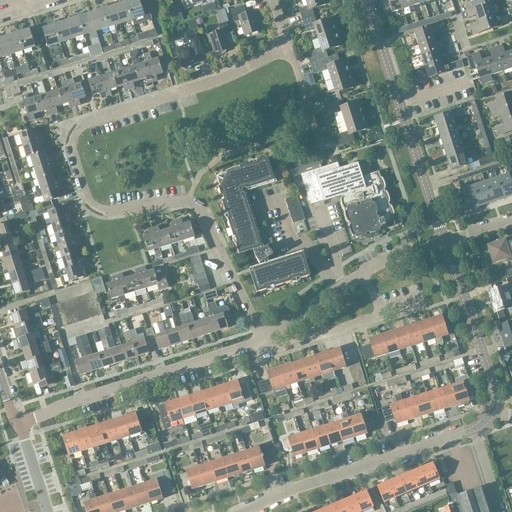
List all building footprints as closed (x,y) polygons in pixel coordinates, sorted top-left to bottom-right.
[(132,21),(124,0),(123,0),(119,1),(120,5),(114,7),(120,25),(132,21)] [(124,0),(132,21),(133,25),(152,20),(146,0),(140,2),(139,0),(124,0)] [(302,21),(314,17),(312,10),(328,5),(326,0),(304,0),(307,8),(299,10),(302,21)] [(404,14),(403,10),(399,0),(387,0),(392,14),(398,12),(399,15),(404,14)] [(414,10),(413,7),(411,0),(399,0),(403,10),(409,8),(410,11),(414,10)] [(425,7),(424,3),(423,0),(411,0),(413,7),(420,5),(421,8),(425,7)] [(472,0),(474,3),(466,6),(468,12),(490,6),(493,5),(491,0),(472,0)] [(120,25),(114,7),(108,9),(107,6),(101,7),(108,28),(120,25)] [(244,6),(230,10),(234,22),(240,20),(245,36),(259,32),(255,20),(257,20),(254,11),(246,14),(244,6)] [(475,16),(477,22),(494,17),(490,6),(468,12),(465,13),(467,19),(475,16)] [(108,28),(101,7),(96,9),(97,12),(90,14),(96,32),(108,28)] [(77,15),(84,36),(89,34),(91,39),(97,37),(96,32),(90,14),(83,16),(82,13),(77,15)] [(84,36),(77,15),(71,17),(73,19),(66,22),(72,40),(84,36)] [(318,39),(337,33),(332,19),(316,24),(314,17),(302,21),(305,32),(315,29),(318,39)] [(497,29),(494,17),(477,22),(479,27),(470,30),(473,36),(497,29)] [(72,40),(66,22),(59,24),(58,21),(53,22),(60,44),(72,40)] [(48,47),(60,44),(53,22),(48,24),(49,27),(42,29),(48,47)] [(220,31),(206,36),(209,43),(211,42),(215,54),(218,53),(219,55),(225,53),(226,51),(229,50),(224,35),(230,34),(226,22),(218,25),(220,31)] [(417,44),(433,39),(432,34),(440,31),(438,25),(414,33),(417,44)] [(16,30),(23,51),(35,47),(30,29),(23,32),(22,28),(16,30)] [(5,37),(11,55),(23,51),(16,30),(11,32),(12,35),(5,37)] [(309,64),(327,59),(325,52),(341,47),(337,33),(318,39),(321,49),(306,54),(309,64)] [(189,45),(177,49),(183,67),(184,67),(184,68),(186,69),(187,69),(190,68),(191,67),(191,66),(191,64),(199,62),(195,50),(201,48),(197,35),(187,38),(189,45)] [(0,58),(11,55),(5,37),(0,38),(0,58)] [(435,44),(433,39),(417,44),(421,55),(445,48),(443,41),(435,44)] [(511,69),(511,61),(510,54),(505,55),(502,47),(495,49),(503,72),(511,69)] [(447,54),(445,48),(421,55),(425,67),(441,62),(439,57),(447,54)] [(503,72),(495,49),(489,51),(492,59),(486,61),(491,76),(503,72)] [(146,63),(153,83),(157,81),(156,76),(163,74),(158,59),(152,61),(149,54),(144,55),(146,63)] [(481,62),(479,54),(466,58),(471,72),(477,70),(480,80),(491,76),(486,61),(481,62)] [(327,59),(309,64),(313,76),(319,74),(328,71),(331,80),(350,74),(346,60),(338,63),(336,56),(327,59)] [(79,64),(82,75),(88,73),(86,67),(96,64),(94,60),(79,64)] [(441,62),(425,67),(429,79),(453,71),(459,69),(463,68),(460,61),(442,67),(441,62)] [(135,67),(139,81),(146,79),(148,84),(153,83),(146,63),(135,67)] [(82,75),(79,64),(64,69),(65,74),(75,71),(76,77),(82,75)] [(112,74),(116,88),(123,86),(125,92),(130,90),(123,70),(121,64),(115,65),(117,72),(112,74)] [(133,83),(139,81),(135,67),(123,70),(130,90),(134,89),(133,83)] [(5,78),(7,82),(13,80),(12,77),(17,76),(15,70),(4,74),(5,78)] [(42,81),(54,77),(52,73),(41,76),(42,81)] [(110,91),(116,88),(112,74),(100,78),(107,97),(111,96),(110,91)] [(325,94),(329,105),(341,101),(339,93),(355,88),(350,74),(331,80),(334,91),(325,94)] [(102,99),(107,97),(100,78),(89,82),(93,96),(100,94),(102,99)] [(67,80),(76,107),(80,106),(79,101),(86,98),(81,84),(75,86),(73,79),(67,80)] [(19,88),(31,84),(29,80),(17,84),(5,88),(7,97),(20,93),(19,88)] [(71,109),(76,107),(67,80),(61,82),(64,89),(58,91),(63,106),(69,103),(71,109)] [(56,108),(63,106),(58,91),(47,95),(53,115),(58,113),(56,108)] [(491,113),(511,106),(511,96),(511,94),(495,99),(497,104),(489,107),(491,113)] [(35,98),(40,113),(46,111),(48,116),(53,115),(47,95),(35,98)] [(33,115),(40,113),(35,98),(23,102),(28,117),(30,122),(35,121),(33,115)] [(341,101),(329,105),(323,107),(326,117),(341,112),(344,122),(364,116),(359,103),(344,108),(341,101)] [(471,105),(475,117),(480,116),(476,104),(471,105)] [(511,106),(491,113),(492,119),(501,117),(502,123),(511,119),(511,106)] [(437,129),(455,124),(453,118),(456,116),(454,112),(451,114),(451,113),(434,119),(437,129)] [(368,129),(364,116),(344,122),(348,132),(333,137),(337,147),(354,142),(352,134),(368,129)] [(475,117),(478,128),(483,126),(480,116),(475,117)] [(511,132),(511,119),(502,123),(504,128),(496,130),(498,137),(511,132)] [(458,123),(455,124),(437,129),(441,140),(458,134),(456,128),(459,127),(458,123)] [(478,128),(482,138),(486,137),(483,126),(478,128)] [(19,135),(23,147),(44,140),(42,136),(36,138),(34,130),(19,135)] [(441,140),(444,151),(462,145),(459,139),(463,138),(461,133),(458,134),(441,140)] [(482,138),(485,149),(490,147),(486,137),(482,138)] [(3,140),(7,152),(11,150),(8,138),(3,140)] [(27,158),(30,157),(30,156),(41,153),(40,147),(45,145),(44,140),(23,147),(27,158)] [(448,161),(465,155),(463,149),(466,148),(465,144),(462,145),(444,151),(448,161)] [(293,157),(290,148),(283,151),(286,159),(293,157)] [(7,152),(11,163),(15,162),(11,150),(7,152)] [(46,151),(41,153),(30,156),(30,157),(34,169),(55,162),(53,157),(48,159),(46,151)] [(468,154),(465,155),(448,161),(451,172),(469,166),(466,159),(470,158),(468,154)] [(495,162),(492,156),(488,157),(478,160),(480,167),(495,162)] [(254,165),(261,184),(274,180),(267,159),(258,162),(259,164),(254,165)] [(11,163),(14,175),(19,174),(15,162),(11,163)] [(56,166),(55,162),(34,169),(38,180),(53,175),(51,168),(56,166)] [(387,194),(386,192),(385,193),(384,190),(385,190),(385,189),(385,187),(385,186),(384,184),(384,183),(383,181),(383,180),(382,180),(382,179),(381,179),(378,173),(362,178),(357,164),(339,170),(337,163),(311,171),(310,167),(300,170),(311,205),(324,201),(324,202),(325,202),(341,197),(340,199),(341,199),(341,201),(341,203),(341,204),(342,205),(342,207),(343,208),(343,209),(344,210),(345,210),(345,211),(347,211),(347,213),(345,213),(345,215),(345,216),(346,217),(346,219),(346,220),(347,221),(347,222),(348,223),(349,224),(350,223),(351,226),(350,226),(350,228),(350,229),(350,231),(350,233),(351,234),(352,235),(353,237),(354,237),(356,238),(356,239),(357,239),(359,239),(361,238),(363,238),(364,237),(365,236),(367,235),(366,234),(370,233),(370,234),(371,234),(372,234),(374,240),(375,240),(374,238),(379,237),(379,238),(380,238),(378,232),(379,232),(380,231),(380,230),(381,228),(382,228),(382,227),(385,226),(384,222),(393,219),(393,217),(394,217),(394,216),(394,214),(394,213),(393,212),(393,211),(392,209),(392,208),(391,207),(390,206),(389,207),(388,203),(389,203),(389,202),(389,201),(389,200),(389,199),(389,198),(388,197),(388,195),(387,194)] [(247,189),(261,184),(254,165),(250,166),(250,165),(241,168),(241,169),(247,187),(247,189)] [(241,189),(247,187),(241,169),(236,171),(235,169),(227,172),(227,174),(224,180),(241,189)] [(14,175),(18,186),(22,185),(19,174),(14,175)] [(55,182),(53,175),(38,180),(41,192),(62,185),(60,180),(55,182)] [(511,185),(511,183),(511,182),(511,175),(509,177),(509,176),(497,180),(503,199),(511,196),(511,185)] [(220,187),(219,188),(222,196),(223,196),(225,201),(243,196),(241,189),(224,180),(220,187)] [(503,199),(497,180),(485,184),(491,203),(503,199)] [(473,188),(479,207),(491,203),(485,184),(473,188)] [(17,195),(18,198),(21,197),(26,196),(22,185),(18,186),(19,188),(20,194),(17,195)] [(62,185),(41,192),(35,194),(36,199),(43,197),(45,203),(60,198),(58,192),(63,190),(62,185)] [(20,194),(19,188),(16,190),(15,187),(10,189),(13,197),(17,195),(20,194)] [(467,211),(479,207),(473,188),(461,192),(467,211)] [(229,215),(248,208),(244,195),(243,196),(223,202),(226,211),(228,210),(229,215)] [(29,205),(26,196),(21,197),(18,198),(20,203),(21,206),(23,212),(26,211),(26,212),(26,213),(33,211),(31,204),(29,205)] [(293,224),(305,220),(297,196),(285,200),(293,224)] [(53,205),(37,210),(39,215),(48,213),(51,224),(72,218),(71,214),(65,215),(63,207),(54,210),(53,205)] [(232,228),(252,221),(248,208),(229,215),(230,219),(229,219),(232,228)] [(39,216),(39,215),(37,210),(33,211),(26,213),(27,217),(32,230),(34,229),(34,230),(39,228),(36,217),(39,216)] [(0,225),(0,237),(12,234),(17,232),(14,222),(27,217),(26,213),(26,212),(7,218),(8,223),(0,225)] [(55,236),(70,231),(68,225),(73,223),(72,218),(51,224),(55,236)] [(176,222),(183,242),(194,238),(190,223),(182,226),(181,220),(176,222)] [(237,240),(257,234),(252,221),(232,228),(234,236),(236,236),(237,240)] [(183,242),(176,222),(172,223),(173,229),(167,231),(171,246),(183,242)] [(171,246),(167,231),(160,233),(158,227),(153,229),(160,249),(171,246)] [(34,230),(38,241),(43,240),(39,228),(34,230)] [(160,249),(153,229),(149,230),(150,236),(143,238),(148,253),(154,251),(156,258),(162,256),(160,249)] [(54,249),(79,241),(78,237),(72,238),(70,231),(55,236),(57,242),(53,243),(54,249)] [(0,237),(0,244),(2,250),(16,246),(12,234),(0,237)] [(260,245),(257,234),(237,240),(239,244),(237,245),(240,254),(254,249),(260,247),(260,245)] [(38,241),(41,253),(46,251),(43,240),(38,241)] [(505,240),(488,246),(494,263),(510,258),(511,263),(511,240),(506,243),(505,240)] [(81,246),(79,241),(54,249),(56,252),(60,251),(62,259),(77,254),(75,248),(81,246)] [(260,247),(254,249),(254,252),(256,258),(260,265),(274,256),(271,252),(275,250),(275,249),(274,250),(269,242),(263,245),(263,244),(263,245),(263,246),(260,247)] [(17,251),(16,246),(2,250),(5,262),(19,257),(19,256),(24,255),(23,251),(21,250),(17,251)] [(186,251),(188,258),(199,254),(197,248),(186,251)] [(41,253),(45,264),(50,263),(46,251),(41,253)] [(175,257),(176,261),(188,258),(186,251),(185,251),(186,253),(175,257)] [(9,273),(23,269),(21,262),(32,259),(30,253),(24,255),(19,256),(19,257),(5,262),(9,273)] [(66,270),(86,263),(85,259),(79,261),(77,254),(62,259),(66,270)] [(303,255),(289,259),(296,279),(300,278),(300,279),(309,276),(303,255)] [(163,260),(165,265),(176,261),(175,257),(163,260)] [(192,266),(202,262),(201,257),(190,260),(192,266)] [(296,279),(289,259),(277,263),(283,285),(292,282),(291,280),(296,279)] [(153,269),(165,265),(163,260),(152,264),(153,269)] [(204,268),(202,262),(192,266),(194,271),(204,268)] [(48,275),(53,274),(50,263),(45,264),(48,275)] [(88,269),(86,263),(66,270),(59,272),(60,277),(67,274),(70,282),(84,277),(82,271),(88,269)] [(283,285),(277,263),(264,268),(270,287),(274,286),(275,287),(283,285)] [(140,269),(147,289),(157,286),(159,291),(168,288),(164,275),(156,277),(154,271),(147,273),(145,268),(140,269)] [(206,273),(204,268),(194,271),(196,277),(206,273)] [(270,287),(264,268),(251,272),(258,293),(266,290),(266,288),(270,287)] [(26,279),(32,278),(38,276),(36,270),(24,274),(23,269),(9,273),(13,285),(27,280),(26,279)] [(130,278),(135,293),(147,289),(140,269),(135,271),(137,276),(130,278)] [(208,279),(206,273),(196,277),(197,282),(208,279)] [(53,274),(48,275),(52,288),(57,286),(53,274)] [(135,293),(130,278),(124,280),(122,275),(117,277),(123,297),(135,293)] [(114,283),(107,285),(111,300),(118,298),(120,304),(125,303),(123,297),(117,277),(113,278),(114,283)] [(511,278),(508,280),(510,286),(490,292),(494,304),(493,304),(496,313),(497,313),(499,319),(505,317),(503,311),(511,307),(511,304),(507,290),(511,288),(511,278)] [(197,282),(199,288),(209,284),(208,279),(197,282)] [(30,292),(27,280),(13,285),(16,296),(30,292)] [(100,280),(92,282),(94,289),(102,286),(100,280)] [(211,290),(209,284),(199,288),(201,293),(211,290)] [(218,297),(216,291),(204,294),(206,301),(218,297)] [(95,292),(90,294),(94,306),(99,304),(95,292)] [(88,308),(94,306),(90,294),(84,296),(88,308)] [(82,309),(88,308),(84,296),(78,298),(82,309)] [(77,311),(82,309),(78,298),(73,299),(77,311)] [(71,313),(77,311),(73,299),(67,301),(71,313)] [(65,315),(71,313),(67,301),(62,303),(65,315)] [(60,316),(65,315),(62,303),(56,305),(60,316)] [(103,316),(99,304),(94,306),(97,317),(103,316)] [(54,318),(60,316),(56,305),(50,306),(54,318)] [(208,307),(217,333),(228,329),(228,327),(233,326),(229,313),(228,309),(225,308),(215,310),(214,305),(208,307)] [(97,317),(94,306),(88,308),(91,319),(97,317)] [(205,336),(217,333),(208,307),(208,306),(202,308),(206,320),(201,322),(205,336)] [(91,319),(88,308),(82,309),(86,321),(91,319)] [(86,321),(82,309),(77,311),(80,322),(86,321)] [(15,327),(41,319),(39,314),(34,316),(33,313),(32,312),(31,312),(31,311),(30,311),(29,311),(28,311),(26,312),(26,311),(11,316),(15,327)] [(80,322),(77,311),(71,313),(75,324),(80,322)] [(191,312),(185,314),(193,340),(205,336),(201,322),(194,324),(191,312)] [(75,324),(71,313),(65,315),(69,326),(75,324)] [(193,340),(185,314),(179,316),(183,327),(177,329),(182,344),(193,340)] [(69,326),(65,315),(60,316),(63,328),(69,326)] [(58,330),(63,328),(60,316),(54,318),(58,330)] [(429,320),(435,340),(437,345),(443,343),(441,338),(448,336),(441,316),(429,320)] [(19,339),(33,334),(31,328),(43,324),(41,319),(15,327),(19,339)] [(168,320),(162,321),(170,347),(182,344),(177,329),(171,331),(168,320)] [(423,343),(435,340),(429,320),(417,324),(423,343)] [(159,351),(170,347),(162,321),(156,323),(160,335),(154,336),(152,328),(147,330),(148,334),(151,346),(157,345),(159,351)] [(511,322),(500,326),(507,347),(511,345),(511,322)] [(411,347),(423,343),(417,324),(405,328),(411,347)] [(103,330),(106,338),(112,336),(109,328),(103,330)] [(399,351),(411,347),(405,328),(393,331),(399,351)] [(104,353),(99,354),(103,369),(115,365),(110,351),(106,338),(103,330),(97,332),(98,332),(104,353)] [(147,347),(151,346),(148,334),(143,335),(144,340),(139,341),(136,330),(130,332),(138,357),(149,354),(147,347)] [(387,355),(399,351),(393,331),(381,335),(387,355)] [(138,357),(130,332),(124,334),(127,345),(122,347),(126,361),(128,363),(132,362),(132,359),(138,357)] [(22,350),(48,342),(46,336),(35,340),(33,334),(19,339),(17,340),(17,341),(18,345),(19,345),(21,345),(22,350)] [(375,359),(387,355),(381,335),(369,339),(371,345),(360,348),(364,361),(375,357),(375,359)] [(51,345),(61,342),(59,336),(49,339),(51,345)] [(80,376),(92,372),(84,347),(83,347),(80,337),(75,339),(80,354),(82,360),(75,362),(80,376)] [(26,362),(41,357),(51,354),(48,342),(22,350),(26,362)] [(89,345),(84,347),(92,372),(103,369),(99,354),(93,356),(89,345)] [(115,365),(126,361),(122,347),(110,351),(115,365)] [(328,352),(334,372),(346,368),(340,348),(328,352)] [(322,376),(334,372),(328,352),(315,356),(322,376)] [(314,378),(322,376),(315,356),(303,360),(310,379),(311,383),(315,382),(314,378)] [(41,357),(26,362),(30,373),(55,365),(53,359),(42,363),(41,357)] [(438,357),(429,360),(430,365),(440,362),(438,357)] [(461,359),(444,364),(445,369),(463,364),(461,359)] [(297,383),(310,379),(303,360),(291,364),(297,383)] [(430,365),(429,360),(419,363),(421,368),(430,365)] [(289,386),(297,383),(291,364),(290,364),(290,362),(284,364),(285,366),(279,368),(285,387),(286,390),(290,389),(289,386)] [(55,365),(30,373),(33,385),(48,380),(46,374),(54,372),(55,373),(62,371),(60,364),(55,365)] [(445,369),(444,364),(434,367),(435,372),(445,369)] [(262,395),(285,387),(279,368),(267,371),(270,380),(258,383),(262,395)] [(429,369),(419,372),(421,377),(430,374),(429,369)] [(390,372),(380,375),(382,380),(392,377),(390,372)] [(411,380),(421,377),(419,372),(410,375),(411,380)] [(458,384),(451,387),(457,406),(469,402),(468,398),(474,396),(468,376),(456,380),(458,384)] [(225,385),(231,405),(233,410),(239,408),(237,403),(244,401),(237,381),(225,385)] [(219,409),(231,405),(225,385),(213,389),(219,409)] [(351,385),(341,387),(343,393),(352,390),(351,385)] [(445,410),(457,406),(451,387),(439,390),(445,410)] [(207,412),(219,409),(213,389),(201,393),(207,412)] [(326,392),(328,397),(338,394),(336,389),(326,392)] [(439,390),(427,394),(433,414),(445,410),(439,390)] [(319,400),(328,397),(326,392),(317,395),(319,400)] [(201,393),(189,397),(195,416),(207,412),(201,393)] [(341,397),(343,402),(352,399),(351,394),(341,397)] [(421,417),(433,414),(427,394),(414,398),(421,417)] [(408,421),(402,402),(400,395),(394,396),(397,404),(390,406),(382,408),(386,421),(394,419),(396,425),(408,421)] [(195,416),(189,397),(177,400),(183,420),(195,416)] [(302,400),(304,405),(314,402),(312,397),(302,400)] [(333,405),(343,402),(341,397),(332,400),(333,405)] [(408,421),(421,417),(414,398),(402,402),(408,421)] [(177,422),(183,420),(177,400),(165,404),(165,405),(157,407),(160,414),(165,430),(178,426),(177,422)] [(294,408),(304,405),(302,400),(293,403),(294,408)] [(288,405),(278,408),(280,413),(289,410),(288,405)] [(293,412),(295,417),(304,414),(303,409),(293,412)] [(285,420),(295,417),(293,412),(284,415),(285,420)] [(349,419),(355,438),(367,434),(360,415),(359,412),(355,413),(356,417),(349,419)] [(123,417),(129,437),(142,433),(135,414),(123,417)] [(343,442),(355,438),(349,419),(347,414),(343,416),(344,420),(337,423),(343,442)] [(111,421),(117,441),(129,437),(123,417),(111,421)] [(249,417),(239,420),(241,425),(250,422),(249,417)] [(265,420),(259,422),(263,435),(269,433),(265,420)] [(105,445),(117,441),(111,421),(99,425),(105,445)] [(217,433),(226,430),(224,425),(223,422),(216,424),(216,423),(213,424),(214,428),(215,428),(217,433)] [(224,425),(226,430),(236,427),(234,422),(224,425)] [(331,446),(343,442),(337,423),(324,427),(331,446)] [(93,449),(105,445),(99,425),(87,429),(93,449)] [(249,427),(239,430),(240,435),(250,432),(249,427)] [(319,450),(331,446),(324,427),(312,430),(319,450)] [(81,452),(93,449),(87,429),(75,433),(81,452)] [(200,432),(202,438),(212,435),(210,429),(200,432)] [(306,454),(319,450),(312,430),(300,434),(306,454)] [(193,441),(202,438),(200,432),(191,435),(193,441)] [(69,456),(81,452),(75,433),(63,437),(69,456)] [(225,434),(215,437),(216,442),(226,439),(225,434)] [(300,434),(281,440),(284,450),(285,451),(292,451),(294,458),(306,454),(300,434)] [(188,436),(186,437),(184,437),(176,440),(163,444),(164,449),(178,445),(190,441),(188,436)] [(207,445),(216,442),(215,437),(206,440),(207,445)] [(201,442),(191,445),(192,450),(202,447),(201,442)] [(246,452),(253,471),(265,467),(262,458),(270,456),(266,443),(258,446),(258,448),(246,452)] [(160,446),(147,450),(148,455),(162,451),(160,446)] [(511,447),(503,450),(506,458),(511,456),(511,447)] [(147,450),(137,453),(139,458),(148,455),(147,450)] [(241,475),(253,471),(246,452),(234,455),(241,475)] [(123,457),(124,462),(133,459),(132,454),(123,457)] [(228,478),(241,475),(234,455),(222,459),(228,478)] [(114,465),(124,462),(123,457),(113,460),(114,465)] [(146,459),(137,462),(139,467),(148,464),(146,459)] [(216,482),(228,478),(222,459),(210,463),(216,482)] [(98,465),(100,470),(109,467),(108,462),(98,465)] [(139,467),(137,462),(127,465),(129,470),(139,467)] [(204,486),(216,482),(210,463),(198,467),(204,486)] [(422,468),(428,483),(439,479),(433,464),(422,468)] [(91,473),(100,470),(98,465),(89,468),(91,473)] [(192,490),(204,486),(198,467),(186,471),(192,490)] [(411,473),(417,488),(428,483),(422,468),(411,473)] [(84,470),(74,473),(76,478),(85,475),(84,470)] [(149,477),(150,482),(156,480),(161,495),(174,491),(173,491),(167,471),(149,477)] [(400,478),(408,496),(413,494),(412,490),(417,488),(411,473),(400,478)] [(99,474),(89,477),(90,483),(100,480),(99,474)] [(90,483),(89,477),(69,483),(73,496),(81,494),(79,486),(90,483)] [(9,484),(5,478),(1,481),(2,482),(4,487),(7,485),(9,484)] [(401,498),(408,496),(400,478),(389,482),(395,497),(400,495),(401,498)] [(162,499),(161,495),(156,480),(150,482),(144,484),(150,503),(162,499)] [(384,502),(395,497),(389,482),(378,487),(384,502)] [(453,483),(446,485),(455,511),(491,511),(483,487),(458,496),(457,493),(456,494),(453,483)] [(138,507),(150,503),(144,484),(132,488),(138,507)] [(126,511),(138,507),(132,488),(120,492),(126,511)] [(433,494),(435,500),(446,495),(444,490),(433,494)] [(113,511),(122,511),(126,511),(120,492),(108,495),(113,511)] [(356,497),(362,511),(373,507),(367,492),(356,497)] [(424,504),(435,500),(433,494),(422,499),(424,504)] [(99,511),(96,499),(94,495),(90,496),(91,501),(84,503),(86,511),(99,511)] [(99,511),(113,511),(108,495),(96,499),(99,511)] [(348,511),(360,511),(362,511),(356,497),(344,501),(348,511)] [(413,509),(424,504),(422,499),(411,504),(413,509)] [(333,506),(335,511),(348,511),(344,501),(333,506)]
